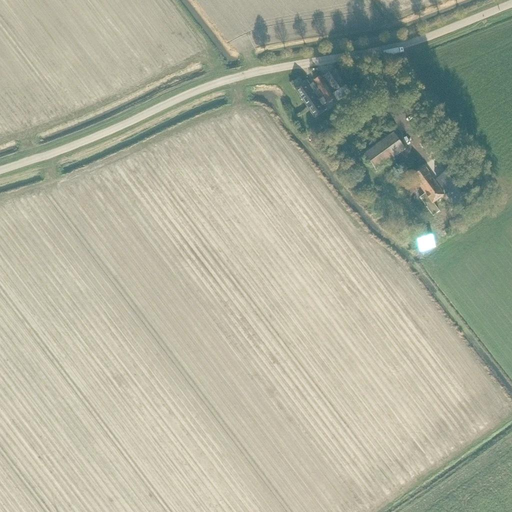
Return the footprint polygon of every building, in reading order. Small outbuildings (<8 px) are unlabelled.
[(366,73),(369,71),(364,64),(360,67),(366,73)] [(345,86),(335,69),(324,77),(334,93),(345,86)] [(325,96),(330,92),(320,77),(314,81),(325,96)] [(320,100),(317,95),(319,93),(313,84),(310,86),(307,81),(295,89),(308,108),(320,100)] [(351,93),(346,86),(333,94),(338,102),(351,93)] [(330,92),(325,96),(330,103),(336,99),(330,92)] [(308,108),(315,118),(327,110),(324,105),(326,103),(323,98),(320,100),(308,108)] [(376,171),(405,149),(393,133),(365,155),(376,171)] [(423,166),(412,175),(426,194),(420,199),(422,202),(425,206),(433,217),(434,217),(440,212),(434,204),(445,195),(423,166)] [(456,206),(473,193),(455,167),(437,180),(456,206)]
